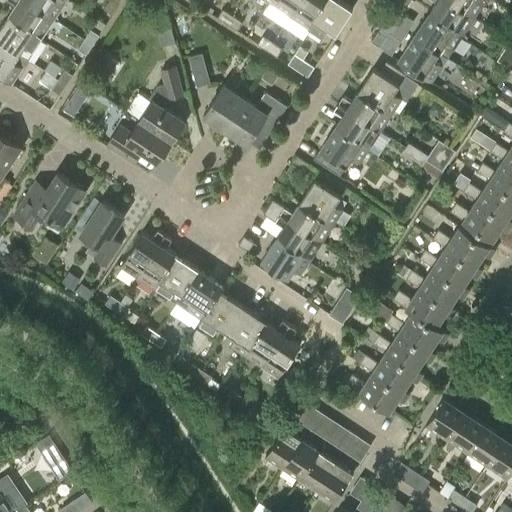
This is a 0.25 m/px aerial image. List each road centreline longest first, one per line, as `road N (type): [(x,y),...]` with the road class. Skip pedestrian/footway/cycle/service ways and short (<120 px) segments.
road 1 (residential): [(370,0),(252,179)]
road 2 (residential): [(169,201),(0,90)]
road 3 (residential): [(437,511),(377,472),(380,443),(298,388)]
road 4 (residential): [(319,319),(220,255),(217,233)]
road 5 (residential): [(169,201),(204,147),(252,179)]
